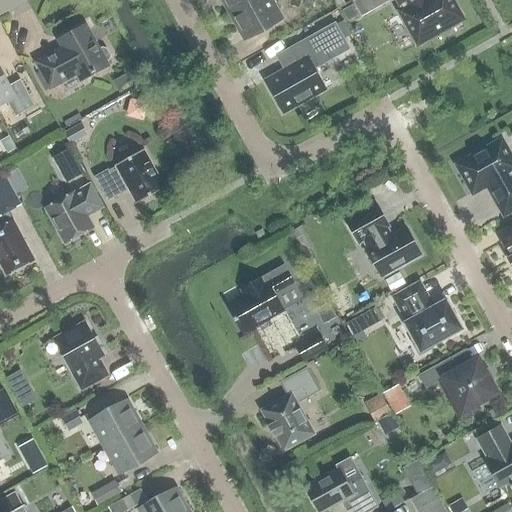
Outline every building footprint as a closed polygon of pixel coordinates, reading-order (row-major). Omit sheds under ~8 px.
[(219,0),(228,15),(254,0),(219,0)] [(282,19),(271,0),(254,0),(228,15),(242,41),(282,19)] [(355,0),(351,2),(355,9),(367,2),(370,9),(385,0),(355,0)] [(461,19),(450,0),(397,0),(403,10),(400,12),(418,43),(461,19)] [(342,11),(348,22),(359,16),(353,5),(342,11)] [(296,63),(265,81),(283,113),(325,90),(313,69),(328,61),(349,49),(334,23),(313,35),(288,49),(296,63)] [(108,60),(109,56),(106,49),(102,48),(98,50),(84,25),(58,40),(62,47),(35,62),(50,88),(76,74),(80,81),(107,67),(105,62),(108,60)] [(138,67),(132,71),(138,83),(145,79),(138,67)] [(0,69),(0,105),(6,102),(14,116),(34,105),(19,79),(9,85),(0,69)] [(134,97),(129,113),(146,118),(152,102),(134,97)] [(460,163),(463,168),(461,170),(461,173),(468,186),(471,187),(473,187),(476,191),(483,187),(484,184),(490,185),(489,189),(503,215),(511,209),(511,160),(501,141),(460,163)] [(70,148),(51,159),(65,184),(84,174),(70,148)] [(142,150),(114,165),(115,167),(109,171),(107,169),(93,177),(107,201),(128,190),(136,204),(164,188),(142,150)] [(0,216),(21,205),(0,167),(0,216)] [(73,193),(45,208),(64,243),(92,228),(86,216),(93,212),(94,211),(102,207),(89,185),(82,189),(73,194),(73,193)] [(376,206),(346,223),(358,243),(363,240),(368,250),(366,251),(381,277),(420,255),(405,229),(390,237),(385,228),(387,226),(376,206)] [(0,265),(5,275),(34,260),(12,221),(0,227),(0,265)] [(511,235),(500,242),(509,258),(507,259),(511,267),(511,235)] [(243,296),(225,306),(241,334),(258,324),(267,319),(283,310),(275,295),(295,284),(284,264),(240,289),(243,296)] [(413,340),(410,341),(418,356),(432,348),(430,346),(461,329),(445,300),(430,309),(427,303),(429,301),(419,283),(393,297),(406,322),(404,323),(413,340)] [(373,308),(345,323),(355,341),(364,336),(362,332),(361,331),(380,320),(373,308)] [(66,354),(75,369),(71,371),(81,389),(106,375),(97,359),(102,356),(84,323),(54,339),(63,356),(66,354)] [(294,346),(303,363),(327,350),(318,333),(294,346)] [(476,405),(497,394),(477,359),(461,368),(454,356),(417,376),(425,389),(443,379),(454,399),(450,401),(460,419),(478,409),(476,405)] [(269,426),(268,427),(273,436),(274,435),(283,451),(313,434),(296,404),(318,391),(306,369),(280,383),(287,396),(261,411),(269,426)] [(382,393),(388,404),(404,396),(398,385),(382,393)] [(31,391),(16,400),(22,410),(37,402),(31,391)] [(379,394),(364,403),(374,422),(390,412),(379,394)] [(103,448),(143,426),(128,400),(89,422),(103,448)] [(75,410),(60,418),(68,432),(83,423),(75,410)] [(157,452),(143,426),(103,448),(118,474),(157,452)] [(485,463),(471,472),(483,494),(498,486),(499,487),(511,479),(511,446),(510,448),(507,443),(509,442),(500,426),(476,439),(488,460),(485,462),(485,463)] [(17,447),(32,473),(47,465),(32,438),(17,447)] [(0,459),(8,455),(0,440),(0,459)] [(435,471),(452,465),(448,454),(431,460),(435,471)] [(337,469),(304,487),(317,511),(322,511),(341,502),(346,511),(366,511),(377,506),(360,477),(350,458),(335,466),(337,469)] [(113,497),(121,493),(114,481),(106,485),(113,497)] [(445,511),(432,487),(409,500),(415,511),(445,511)] [(138,510),(138,511),(190,511),(177,488),(138,510)] [(25,511),(14,492),(0,499),(0,511),(25,511)] [(107,507),(108,511),(124,511),(127,510),(121,500),(107,507)] [(466,511),(459,500),(447,506),(450,511),(466,511)]
